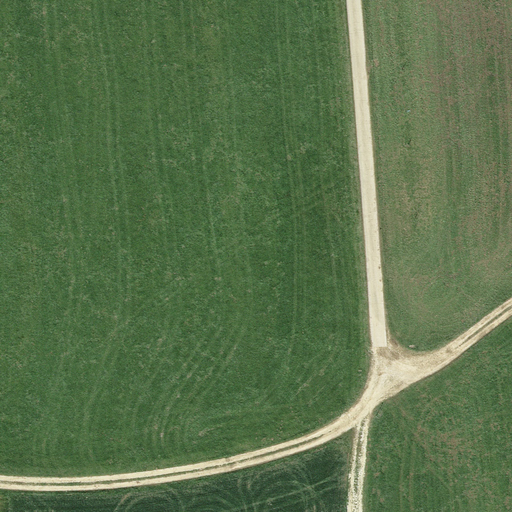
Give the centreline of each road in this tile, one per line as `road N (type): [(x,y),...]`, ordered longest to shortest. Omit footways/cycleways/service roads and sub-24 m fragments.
road 1 (track): [(0,484),(101,485),(285,450),(347,426),(511,308)]
road 2 (track): [(350,0),(377,353),(387,393)]
